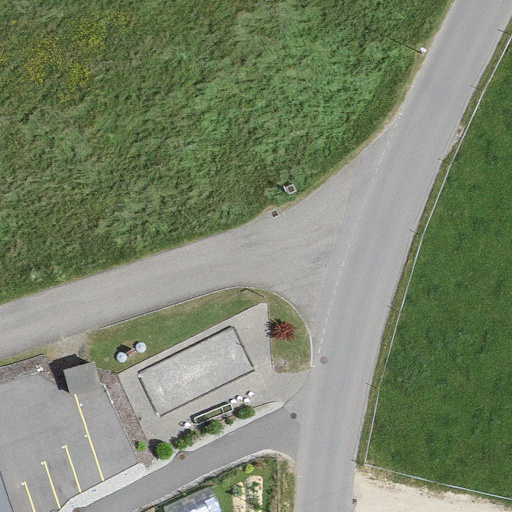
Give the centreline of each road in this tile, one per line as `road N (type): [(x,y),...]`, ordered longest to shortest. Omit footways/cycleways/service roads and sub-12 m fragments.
road 1 (residential): [(392,187),(0,323)]
road 2 (residential): [(392,187),(352,283),(315,511)]
road 3 (residential): [(483,0),(392,187)]
